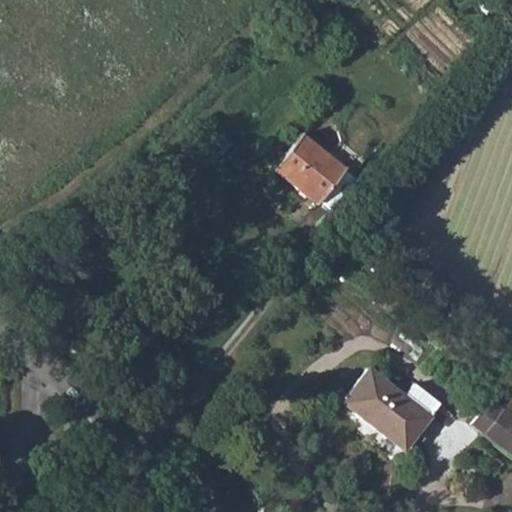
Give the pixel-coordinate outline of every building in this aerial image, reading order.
[(288,65),(311,86),(322,75),(299,53),(288,65)] [(315,200),(340,167),(299,137),(275,170),(315,200)] [(315,200),(326,207),(350,175),(340,167),(315,200)] [(341,401),(383,434),(386,430),(404,445),(440,396),(412,379),(400,393),(367,367),(341,401)] [(479,426),(484,429),(483,435),(511,456),(511,397),(501,413),(493,407),(479,426)] [(479,426),(493,407),(486,402),(472,420),(479,426)]
